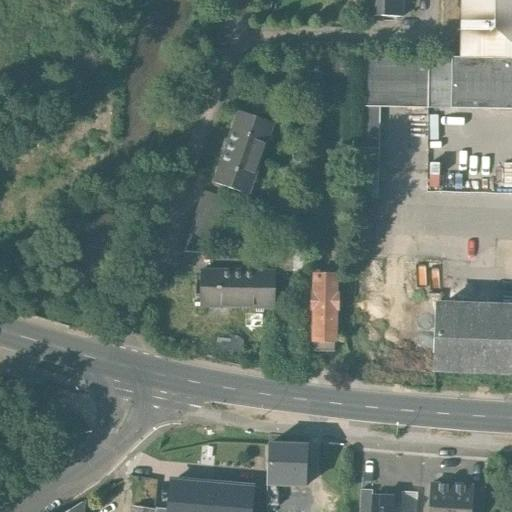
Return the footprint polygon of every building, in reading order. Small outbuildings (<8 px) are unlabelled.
[(360,0),(360,18),(400,20),(401,0),(360,0)] [(511,61),(511,0),(451,0),(450,62),(511,62),(511,61)] [(511,113),(511,77),(511,62),(450,62),(355,57),(352,171),(364,171),(362,200),(376,200),(380,109),(511,113)] [(249,198),(272,126),(234,114),(210,185),(249,198)] [(220,200),(201,194),(184,250),(203,256),(220,200)] [(440,259),(497,261),(501,210),(378,204),(375,257),(440,259)] [(292,276),(291,250),(280,250),(281,276),(292,276)] [(198,274),(197,310),(272,312),(273,275),(198,274)] [(306,352),(334,352),(335,281),(307,281),(306,352)] [(511,375),(511,312),(439,309),(429,309),(426,371),(511,375)] [(307,492),(309,451),(268,449),(266,490),(307,492)] [(209,511),(211,489),(169,486),(166,511),(209,511)] [(433,511),(454,511),(456,489),(434,488),(433,511)] [(252,511),(254,492),(211,489),(209,511),(252,511)] [(454,511),(476,511),(477,489),(456,489),(454,511)] [(405,511),(406,495),(371,495),(371,511),(405,511)]
